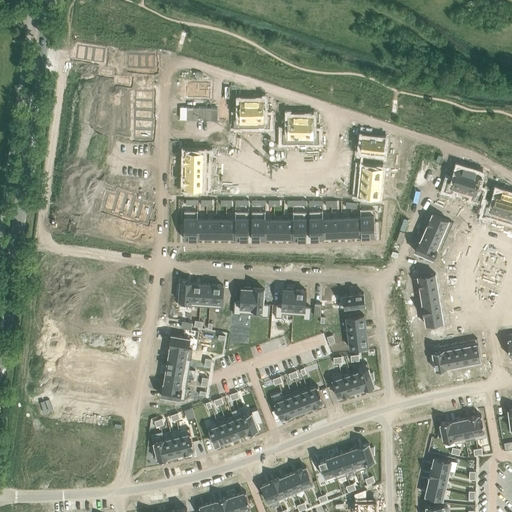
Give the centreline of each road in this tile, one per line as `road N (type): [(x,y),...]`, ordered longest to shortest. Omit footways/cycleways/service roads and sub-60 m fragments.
road 1 (tertiary): [(0,361),(45,24)]
road 2 (residential): [(44,229),(70,35),(171,58)]
road 3 (residential): [(171,58),(454,149)]
road 4 (residential): [(385,407),(225,467),(118,492)]
road 5 (residential): [(3,497),(44,229)]
road 6 (residential): [(118,492),(158,263)]
road 7 (residential): [(158,263),(378,283)]
road 8 (residential): [(158,263),(171,58)]
road 9 (residential): [(378,283),(454,149)]
road 10 (residential): [(511,382),(385,407)]
road 11 (residential): [(378,283),(385,407)]
